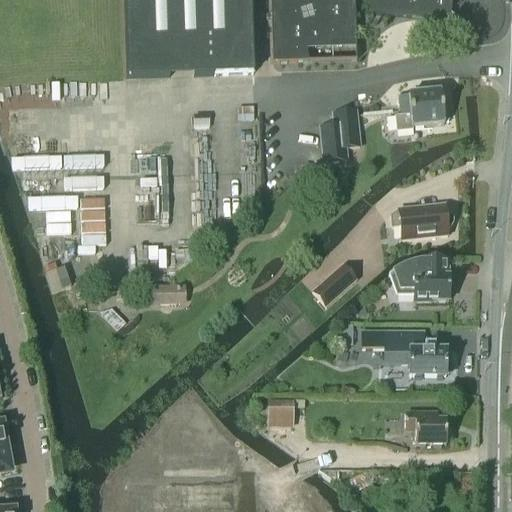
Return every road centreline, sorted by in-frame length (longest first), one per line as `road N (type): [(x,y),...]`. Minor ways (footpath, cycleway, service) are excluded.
road 1 (residential): [(31,511),(24,382),(0,304)]
road 2 (secondary): [(497,511),(499,327)]
road 3 (secondary): [(508,174),(499,327)]
